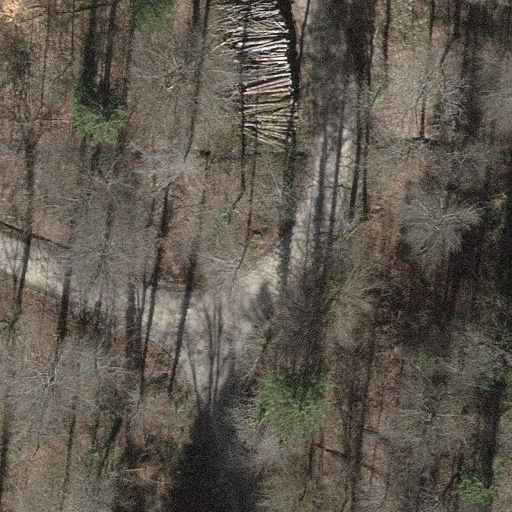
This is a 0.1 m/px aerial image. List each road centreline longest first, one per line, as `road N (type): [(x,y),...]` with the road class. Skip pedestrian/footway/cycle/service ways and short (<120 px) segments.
road 1 (track): [(193,341),(295,260),(330,193),(335,88),(313,0)]
road 2 (track): [(0,247),(147,310),(193,341)]
road 3 (track): [(193,341),(216,387),(245,511)]
